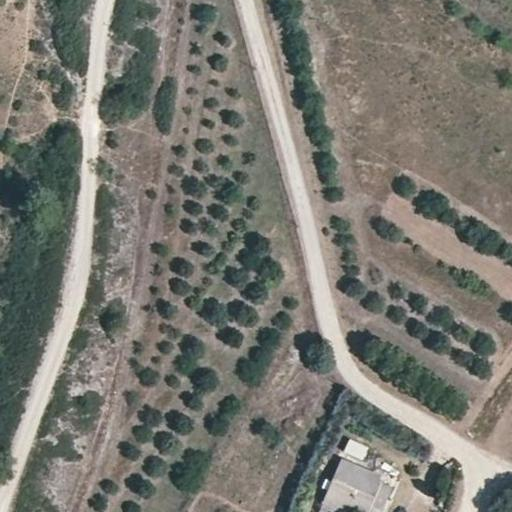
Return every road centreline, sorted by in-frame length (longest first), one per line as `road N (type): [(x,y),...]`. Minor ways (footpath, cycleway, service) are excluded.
road 1 (track): [(251,0),(342,371),(476,467),(467,511)]
road 2 (track): [(106,0),(79,284),(0,497)]
